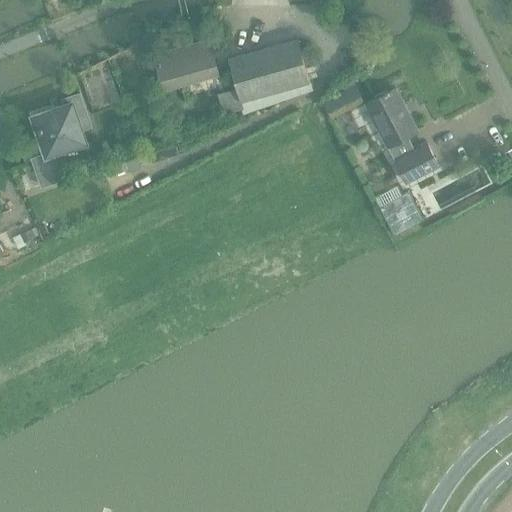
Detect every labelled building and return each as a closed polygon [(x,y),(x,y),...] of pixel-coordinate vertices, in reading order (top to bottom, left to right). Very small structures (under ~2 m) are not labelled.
[(296,40),(228,61),(237,91),(242,110),(243,114),(311,91),(309,83),(304,68),(318,64),(313,45),(299,48),(296,40)] [(165,88),(217,73),(208,41),(156,56),(165,88)] [(352,79),(341,85),(344,90),(355,84),(352,79)] [(385,148),(387,147),(394,159),(406,184),(439,167),(427,142),(413,149),(407,137),(413,134),(400,109),(403,107),(393,89),(363,105),(385,148)] [(237,91),(218,96),(224,115),(242,110),(237,91)] [(46,153),(32,158),(41,186),(62,179),(53,152),(85,141),(81,130),(92,127),(80,93),(62,99),(64,105),(33,115),(46,153)] [(163,125),(155,128),(156,132),(158,137),(166,133),(163,125)] [(156,132),(146,137),(149,145),(160,141),(158,137),(156,132)] [(174,143),(148,152),(151,162),(178,154),(174,144),(174,143)] [(137,156),(123,160),(124,162),(127,171),(127,172),(141,168),(137,156)] [(124,162),(111,166),(115,176),(127,171),(124,162)] [(408,191),(380,205),(394,234),(422,220),(408,191)] [(44,226),(37,229),(41,240),(49,236),(44,226)] [(30,230),(19,236),(23,245),(35,240),(30,230)]
